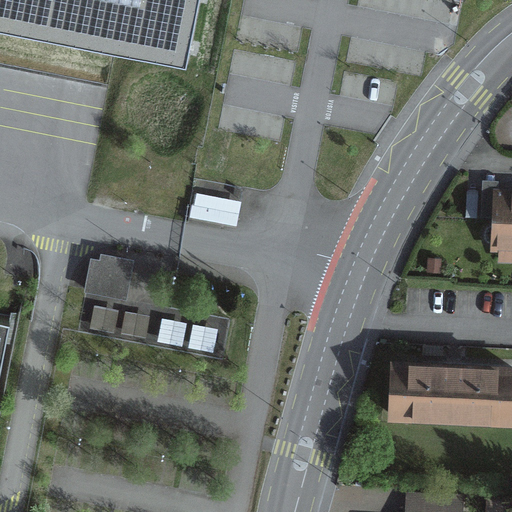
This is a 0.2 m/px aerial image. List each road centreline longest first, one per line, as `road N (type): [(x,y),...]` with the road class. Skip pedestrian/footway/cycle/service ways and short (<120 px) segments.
road 1 (secondary): [(429,139),(360,266),(287,511)]
road 2 (secondary): [(511,41),(429,139)]
